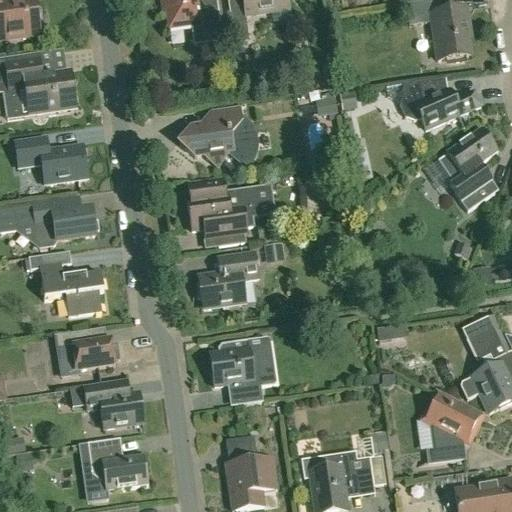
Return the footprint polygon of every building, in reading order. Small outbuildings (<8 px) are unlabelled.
[(0,5),(0,43),(38,38),(33,0),(0,5)] [(221,43),(217,13),(201,15),(198,0),(162,0),(167,33),(190,29),(192,48),(221,43)] [(248,45),(246,31),(244,18),(286,12),(284,0),(240,0),(241,1),(226,4),(232,47),(248,45)] [(463,31),(467,30),(465,12),(439,16),(437,2),(404,7),(408,29),(431,25),(437,63),(467,59),(463,31)] [(22,121),(75,113),(70,74),(40,78),(38,62),(3,67),(7,96),(2,96),(6,123),(22,121)] [(444,80),(402,86),(404,95),(399,106),(404,119),(415,123),(420,121),(425,132),(480,108),(474,93),(454,102),(449,91),(446,93),(444,80)] [(238,111),(211,115),(213,128),(201,130),(190,132),(178,148),(194,160),(202,158),(216,169),(226,156),(227,157),(234,156),(242,163),(247,156),(249,147),(249,139),(245,131),(240,125),(238,116),(238,111)] [(446,157),(437,163),(457,192),(453,195),(467,214),(494,195),(478,172),(479,167),(497,154),(481,131),(445,156),(446,157)] [(43,188),(85,182),(81,151),(47,156),(45,142),(13,147),(17,172),(41,168),(43,188)] [(367,164),(351,168),(355,184),(371,180),(367,164)] [(187,187),(189,204),(186,204),(191,235),(203,233),(205,244),(217,242),(218,250),(244,246),(243,238),(246,237),(245,232),(252,231),(251,221),(262,220),(258,189),(223,194),(221,182),(187,187)] [(0,236),(31,232),(34,251),(37,253),(51,251),(54,246),(94,241),(90,214),(60,218),(58,206),(0,214),(0,236)] [(465,263),(470,252),(458,247),(453,258),(465,263)] [(40,287),(42,306),(63,303),(66,322),(99,317),(96,298),(102,297),(99,278),(85,281),(85,280),(62,283),(60,271),(70,269),(68,257),(27,263),(29,275),(38,274),(38,275),(40,275),(42,287),(40,287)] [(216,262),(219,277),(197,280),(202,314),(227,310),(227,306),(243,304),(240,285),(257,282),(253,257),(216,262)] [(475,289),(475,290),(493,287),(493,286),(490,269),(472,272),(473,276),(475,289)] [(511,382),(511,356),(510,353),(493,316),(461,332),(466,342),(470,343),(476,340),(485,359),(489,358),(491,362),(483,366),(482,370),(483,373),(460,384),(459,388),(466,402),(478,396),(488,415),(511,403),(511,390),(510,386),(511,382)] [(55,339),(58,361),(61,377),(81,374),(114,369),(113,365),(119,364),(117,347),(111,348),(110,343),(106,344),(82,348),(80,335),(75,336),(55,339)] [(233,390),(235,409),(262,405),(259,382),(266,381),(267,379),(263,352),(261,350),(248,352),(247,345),(220,349),(218,352),(218,356),(208,358),(213,390),(230,388),(233,390)] [(128,384),(108,387),(83,391),(86,414),(100,412),(103,433),(126,429),(125,428),(142,426),(138,396),(130,398),(128,384)] [(469,438),(479,420),(435,397),(421,423),(430,428),(433,452),(424,453),(426,468),(463,463),(460,442),(464,435),(469,438)] [(260,495),(275,493),(271,461),(256,463),(252,440),(224,443),(228,468),(224,468),(230,511),(250,511),(262,510),(260,495)] [(91,479),(105,489),(108,491),(112,494),(147,488),(143,460),(125,463),(118,464),(115,443),(87,448),(91,479)] [(354,455),(322,460),(299,463),(302,483),(309,482),(313,511),(344,511),(343,502),(347,502),(346,492),(359,490),(354,455)] [(511,511),(511,494),(510,481),(491,483),(491,488),(452,493),(455,511),(511,511)]
